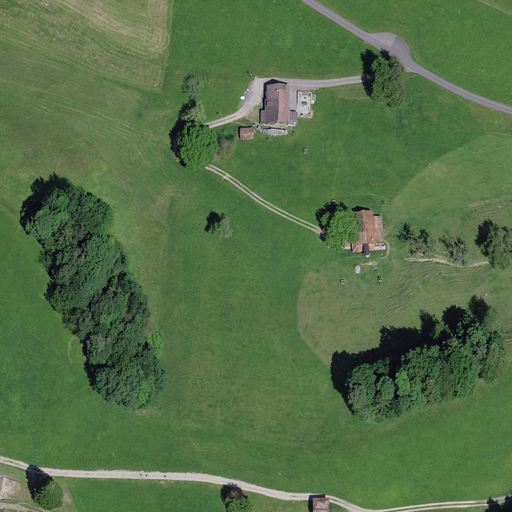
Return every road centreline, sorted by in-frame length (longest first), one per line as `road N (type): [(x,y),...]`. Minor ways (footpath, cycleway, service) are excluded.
road 1 (track): [(365,511),(334,497),(228,480),(29,468)]
road 2 (track): [(242,112),(186,134),(178,146),(275,210),(316,227)]
road 3 (unclassified): [(242,112),(257,85),(321,84),(414,66)]
road 4 (unclassified): [(305,0),(414,66)]
road 5 (track): [(511,495),(391,511)]
